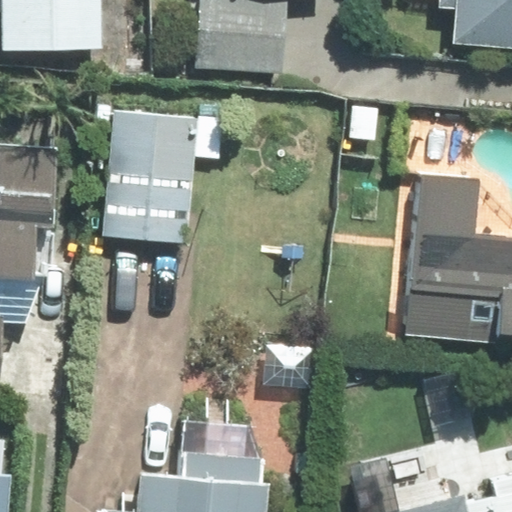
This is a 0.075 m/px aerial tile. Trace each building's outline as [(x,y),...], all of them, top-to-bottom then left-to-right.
[(107,0),(6,0),(8,45),(108,43),(107,0)] [(203,0),(199,63),(285,69),(290,0),(203,0)] [(511,0),(444,0),(444,2),(459,3),(456,38),(511,41),(511,0)] [(108,231),(191,239),(204,113),(121,105),(108,231)] [(0,263),(44,266),(47,215),(59,215),(64,137),(2,133),(0,168),(0,263)] [(511,230),(479,228),(485,175),(428,169),(412,331),(511,341),(511,230)] [(0,305),(0,383),(4,384),(10,306),(0,305)] [(104,499),(102,511),(272,511),(277,472),(269,471),(272,448),(187,440),(184,466),(144,462),(140,502),(104,499)] [(0,511),(15,511),(20,462),(0,460),(0,511)] [(511,511),(511,470),(493,475),(497,491),(471,497),(469,488),(370,511),(511,511)]
